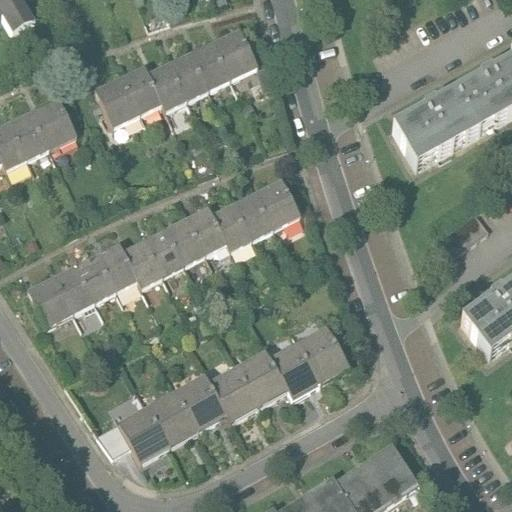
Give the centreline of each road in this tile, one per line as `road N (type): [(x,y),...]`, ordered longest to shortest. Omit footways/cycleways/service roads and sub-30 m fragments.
road 1 (residential): [(403,392),(318,140),(282,0)]
road 2 (residential): [(175,511),(403,392)]
road 3 (residential): [(0,332),(115,499),(138,511)]
road 4 (residential): [(470,511),(403,392)]
